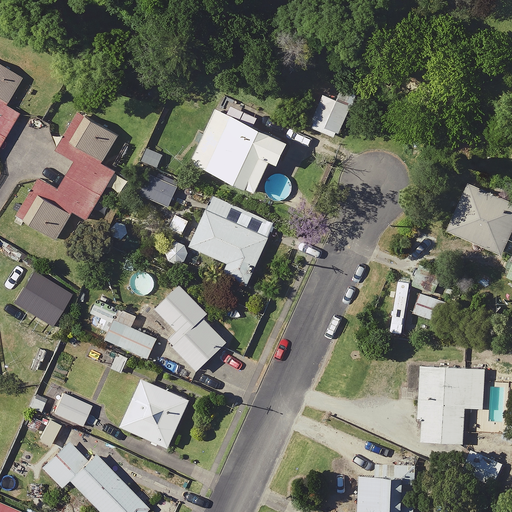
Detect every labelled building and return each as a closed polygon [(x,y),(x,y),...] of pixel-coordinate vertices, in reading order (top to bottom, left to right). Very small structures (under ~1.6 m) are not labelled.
[(0,104),(16,77),(0,67),(0,132),(12,112),(0,104)] [(348,99),(320,87),(306,121),(334,133),(348,99)] [(250,110),(229,100),(223,113),(210,107),(207,114),(192,107),(185,122),(199,129),(184,161),(247,190),(262,158),(268,162),(279,139),(244,123),(250,110)] [(114,134),(77,115),(57,152),(69,159),(53,189),(35,180),(16,217),(53,237),(67,210),(82,218),(109,169),(98,164),(114,134)] [(175,180),(144,167),(133,192),(164,205),(175,180)] [(511,213),(511,203),(460,181),(440,228),(495,252),(511,213)] [(270,223),(207,194),(184,244),(222,261),(217,272),(242,284),(270,223)] [(185,219),(170,212),(164,227),(178,234),(185,219)] [(502,274),(511,278),(511,229),(502,256),(508,259),(502,274)] [(188,252),(172,237),(158,253),(174,267),(188,252)] [(203,311),(173,283),(152,306),(176,329),(166,340),(195,368),(221,341),(196,317),(203,311)] [(435,321),(444,294),(430,289),(428,296),(413,291),(406,311),(435,321)] [(102,303),(98,314),(89,333),(144,358),(153,338),(128,327),(133,316),(102,303)] [(42,351),(25,342),(12,368),(29,377),(42,351)] [(129,357),(112,349),(104,367),(121,375),(129,357)] [(480,367),(414,363),(411,415),(416,415),(414,438),(456,441),(458,405),(478,406),(480,367)] [(504,375),(484,374),(482,397),(503,398),(504,375)] [(185,398),(137,376),(115,425),(164,446),(185,398)] [(87,405),(58,393),(49,412),(78,425),(87,405)] [(40,419),(26,411),(18,426),(32,434),(40,419)] [(83,456),(64,437),(36,466),(56,486),(62,480),(95,511),(137,511),(143,506),(88,452),(83,456)] [(499,464),(465,445),(454,464),(489,483),(499,464)] [(31,466),(15,456),(7,471),(23,480),(31,466)] [(394,475),(353,473),(351,509),(375,510),(374,511),(407,511),(408,494),(393,493),(394,475)]
